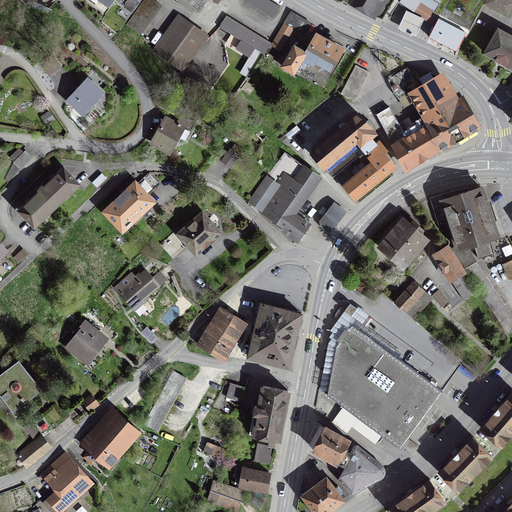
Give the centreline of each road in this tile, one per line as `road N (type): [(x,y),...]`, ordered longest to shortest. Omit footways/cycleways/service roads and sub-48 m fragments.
road 1 (residential): [(286,249),(210,180),(133,167),(35,255)]
road 2 (residential): [(86,146),(122,147),(145,127),(149,111),(127,65),(66,0)]
road 3 (residential): [(511,362),(424,463),(351,511)]
road 4 (residential): [(0,483),(22,476),(171,349)]
road 5 (secondary): [(308,0),(456,71),(490,108)]
road 6 (primary): [(331,266),(371,216),(410,188),(500,165)]
road 7 (residential): [(171,349),(286,249)]
road 8 (residential): [(35,255),(0,214),(31,159),(57,143)]
road 9 (residential): [(171,349),(211,365),(306,378)]
road 10 (primary): [(284,511),(306,378)]
road 11 (residential): [(0,49),(31,71),(86,146)]
